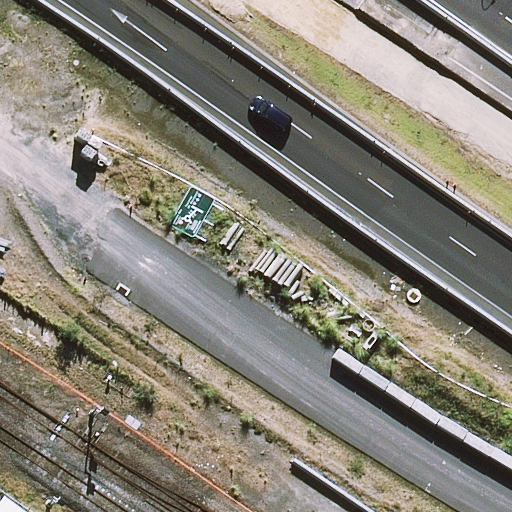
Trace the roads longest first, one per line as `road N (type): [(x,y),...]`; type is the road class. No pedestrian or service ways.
road 1 (motorway): [(511,481),(0,147)]
road 2 (motorway): [(511,263),(127,0)]
road 3 (motorway): [(350,0),(511,91)]
